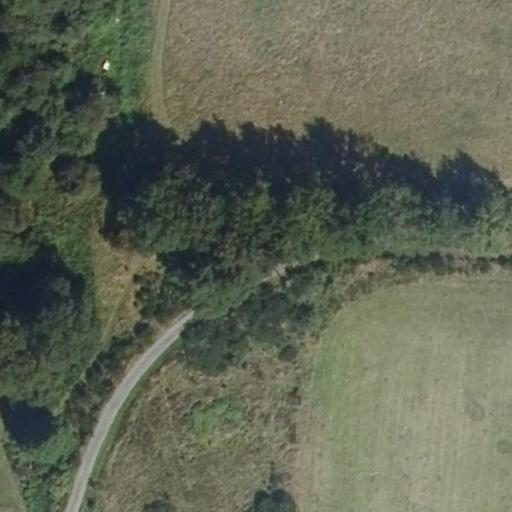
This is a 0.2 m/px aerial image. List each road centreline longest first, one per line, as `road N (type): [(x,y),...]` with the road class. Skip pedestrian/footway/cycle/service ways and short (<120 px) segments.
road 1 (unclassified): [(511,242),(392,231),(264,261),(168,315),(105,387),(55,511)]
road 2 (track): [(79,452),(42,308),(61,0)]
